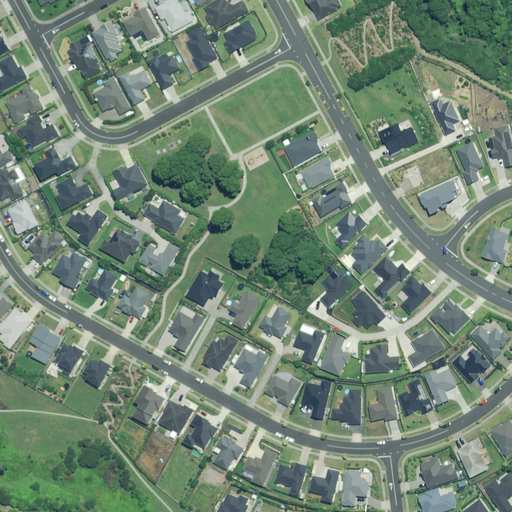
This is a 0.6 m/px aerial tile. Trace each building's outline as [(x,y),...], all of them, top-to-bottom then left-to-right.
[(179,4),(176,0),(171,0),(156,8),(163,20),(166,19),(174,32),(195,20),(190,12),(187,14),(180,3),(179,4)] [(233,7),(229,0),(221,0),(203,10),(211,24),(214,23),(217,29),(250,11),(245,1),(233,7)] [(311,6),(318,19),(342,5),(338,0),(305,0),(310,7),(311,6)] [(160,34),(147,8),(134,15),(135,17),(125,23),(132,36),(143,30),(145,33),(143,34),(146,41),(160,34)] [(257,33),(250,21),(225,35),(229,41),(225,43),(231,54),(256,39),(254,35),(257,33)] [(119,34),(112,22),(93,33),(108,59),(110,58),(112,62),(118,58),(116,55),(122,51),(117,41),(119,40),(117,36),(119,34)] [(218,58),(202,27),(190,34),(193,39),(188,42),(196,58),(194,59),(200,71),(211,66),(209,63),(218,58)] [(0,53),(10,49),(0,30),(0,53)] [(83,47),(80,41),(72,46),(73,48),(68,51),(77,69),(81,69),(87,79),(104,69),(89,44),(83,47)] [(181,69),(174,55),(162,62),(159,57),(149,62),(164,90),(174,84),(170,75),(181,69)] [(20,68),(13,56),(0,64),(7,75),(0,78),(0,86),(2,91),(28,76),(23,67),(20,68)] [(152,84),(145,71),(133,78),(130,72),(120,77),(135,105),(147,99),(142,90),(152,84)] [(132,109),(115,78),(105,83),(107,87),(95,94),(105,112),(116,106),(121,115),(132,109)] [(36,93),(31,85),(22,90),(25,94),(7,103),(13,113),(12,114),(16,123),(45,107),(37,93),(36,93)] [(43,121),(40,115),(28,121),(30,124),(19,130),(23,139),(28,136),(34,147),(59,134),(54,124),(45,129),(41,123),(43,121)] [(418,142),(412,127),(401,132),(398,124),(378,132),(382,142),(385,141),(390,153),(418,142)] [(511,128),(511,126),(496,128),(497,136),(494,137),(495,149),(492,149),(493,159),(504,157),(506,167),(511,166),(511,128)] [(319,141),(313,131),(283,147),(293,165),(320,151),(315,143),(319,141)] [(485,166),(474,143),(457,150),(466,171),(463,172),(468,184),(481,179),(477,170),(485,166)] [(77,167),(70,154),(62,159),(57,150),(55,151),(52,146),(42,152),(46,160),(33,163),(34,165),(30,168),(38,182),(53,174),(56,179),(77,167)] [(4,155),(0,147),(0,167),(14,160),(9,151),(4,155)] [(327,157),(300,171),(309,187),(311,186),(312,187),(334,175),(329,167),(332,165),(327,157)] [(441,178),(432,158),(402,171),(406,182),(410,181),(413,189),(441,178)] [(129,169),(127,166),(125,168),(124,166),(114,172),(122,187),(115,191),(120,200),(149,184),(138,164),(129,169)] [(20,178),(16,170),(10,173),(8,169),(0,174),(1,177),(0,177),(0,195),(3,200),(11,196),(14,200),(24,194),(16,180),(20,178)] [(79,189),(73,177),(58,186),(62,194),(56,198),(63,211),(93,194),(87,184),(79,189)] [(457,191),(452,180),(419,195),(426,208),(427,207),(431,215),(439,211),(438,209),(443,207),(442,205),(455,199),(452,193),(457,191)] [(311,201),(320,216),(339,205),(341,208),(351,202),(346,194),(348,193),(341,182),(334,187),(336,190),(320,199),(319,196),(311,201)] [(181,210),(164,200),(160,209),(151,204),(143,218),(155,225),(156,222),(176,234),(185,219),(178,215),(181,210)] [(39,225),(26,201),(17,205),(18,206),(9,211),(15,222),(13,223),(19,234),(30,229),(30,230),(39,225)] [(106,216),(92,209),(88,217),(76,211),(73,215),(68,215),(63,224),(79,232),(74,241),(88,249),(106,216)] [(355,219),(348,212),(336,223),(339,226),(337,228),(342,234),(335,240),(342,248),(349,242),(347,240),(365,223),(358,216),(355,219)] [(134,236),(119,228),(111,243),(105,240),(101,248),(127,262),(132,252),(135,253),(141,242),(133,238),(134,236)] [(500,230),(494,228),(485,255),(503,262),(506,252),(502,251),(507,236),(499,233),(500,230)] [(35,255),(33,256),(42,266),(68,244),(56,230),(49,237),(45,232),(28,247),(35,255)] [(352,264),(361,274),(388,248),(380,239),(373,245),(363,234),(357,240),(358,242),(353,247),(355,249),(351,253),(357,259),(352,264)] [(180,249),(169,243),(162,258),(154,254),(157,248),(150,244),(140,262),(148,266),(150,262),(154,264),(152,269),(165,276),(180,249)] [(87,260),(74,253),(71,259),(64,255),(53,273),(62,278),(61,281),(74,289),(80,279),(77,277),(87,260)] [(117,277),(105,269),(98,281),(92,278),(85,290),(99,298),(100,296),(108,301),(115,290),(111,288),(117,277)] [(217,277),(205,271),(203,275),(198,273),(192,284),(188,284),(181,300),(197,308),(199,305),(201,306),(206,297),(209,299),(210,297),(214,299),(221,285),(214,282),(217,277)] [(401,305),(409,313),(431,292),(413,274),(406,282),(408,284),(402,289),(410,296),(401,305)] [(320,298),(328,306),(353,283),(345,276),(341,280),(336,275),(333,279),(329,275),(321,282),(328,291),(320,298)] [(150,295),(137,287),(130,299),(124,296),(118,306),(123,309),(123,311),(131,316),(132,314),(140,319),(147,308),(144,306),(150,295)] [(261,298),(247,291),(240,304),(233,301),(229,309),(238,314),(233,323),(244,329),(261,298)] [(360,291),(346,302),(353,311),(348,315),(351,319),(348,321),(353,328),(358,324),(363,329),(371,322),(374,324),(382,317),(360,291)] [(0,319),(13,305),(5,297),(0,302),(0,319)] [(452,330),(454,333),(469,318),(456,304),(454,306),(448,299),(430,317),(436,322),(438,321),(449,332),(452,330)] [(292,314),(279,307),(272,319),(266,316),(259,328),(273,336),(274,334),(282,339),(289,327),(286,325),(292,314)] [(33,321),(17,308),(0,329),(0,330),(4,334),(1,339),(7,343),(6,344),(12,349),(33,321)] [(193,319),(180,312),(168,332),(179,339),(175,347),(185,353),(205,318),(196,314),(193,319)] [(52,330),(41,324),(31,342),(39,347),(34,356),(48,364),(63,338),(51,331),(52,330)] [(481,325),(470,335),(493,359),(501,351),(499,348),(500,347),(502,348),(506,343),(505,342),(510,338),(504,331),(501,334),(495,328),(489,334),(481,325)] [(408,357),(414,366),(444,347),(432,329),(418,338),(417,338),(412,341),(418,351),(408,357)] [(326,333),(316,330),(314,336),(300,331),(293,348),(304,353),(302,359),(314,364),(326,333)] [(239,341),(228,335),(224,341),(216,336),(201,361),(211,367),(210,369),(219,375),(239,341)] [(332,336),(320,368),(340,375),(345,363),(347,363),(350,354),(340,350),(344,340),(332,336)] [(85,351),(67,342),(62,351),(67,353),(60,365),(64,367),(61,373),(71,378),(85,351)] [(364,359),(365,373),(389,371),(389,369),(400,368),(399,356),(387,357),(386,345),(376,345),(376,347),(369,348),(370,359),(364,359)] [(491,367),(473,348),(467,354),(469,356),(464,361),(459,355),(451,363),(470,383),(479,375),(478,375),(480,373),(482,375),(491,367)] [(252,358),(239,349),(228,367),(241,374),(235,384),(248,391),(268,359),(256,352),(252,358)] [(101,364),(93,359),(85,373),(89,375),(87,379),(103,387),(109,375),(108,374),(113,365),(103,359),(101,364)] [(458,386),(450,369),(439,374),(437,371),(425,376),(439,406),(450,400),(446,392),(458,386)] [(288,383),(275,376),(266,393),(274,397),(275,395),(280,397),(278,401),(289,406),(302,383),(292,378),(288,383)] [(435,410),(420,378),(407,384),(409,390),(406,391),(409,398),(399,402),(406,418),(420,412),(422,416),(435,410)] [(332,383),(321,381),(320,385),(306,382),(301,406),(307,407),(307,410),(312,412),(310,419),(323,422),(332,383)] [(399,419),(392,386),(377,390),(380,403),(369,406),(373,422),(386,419),(386,421),(399,419)] [(362,390),(350,390),(350,397),(344,397),(344,403),(341,403),(341,409),(334,409),(333,420),(341,420),(341,421),(349,421),(349,424),(362,424),(362,390)] [(181,407),(165,398),(158,409),(161,411),(155,422),(173,432),(174,430),(178,433),(191,411),(183,406),(181,407)] [(502,425),(490,432),(506,457),(511,453),(511,421),(511,420),(503,425),(502,425)] [(237,443),(223,435),(216,447),(222,451),(215,463),(228,470),(235,458),(239,460),(245,449),(236,444),(237,443)] [(474,442),(463,446),(465,448),(455,453),(468,479),(485,471),(478,457),(482,457),(474,442)] [(273,455),(259,450),(256,458),(244,454),(239,471),(251,475),(249,483),(258,486),(259,484),(262,486),(273,455)] [(441,459),(422,465),(429,487),(460,477),(456,464),(444,467),(441,459)] [(309,466),(297,463),(295,469),(280,465),(276,482),(292,487),(290,494),(301,496),(309,466)] [(341,472),(329,469),(327,479),(314,476),(311,492),(324,495),(322,501),(334,503),(341,472)] [(367,473),(347,471),(344,505),(356,506),(357,498),(359,498),(359,501),(361,501),(360,504),(367,505),(367,501),(369,502),(370,481),(366,481),(367,473)] [(511,496),(511,478),(509,474),(498,482),(496,479),(484,488),(503,511),(502,511),(509,511),(511,510),(511,504),(508,500),(511,496)] [(439,490),(439,489),(424,494),(425,495),(419,497),(424,511),(445,511),(459,507),(451,486),(439,490)] [(239,499),(228,494),(224,503),(222,502),(218,511),(245,511),(248,507),(246,506),(249,499),(241,496),(239,499)] [(489,511),(480,500),(463,511),(489,511)]
